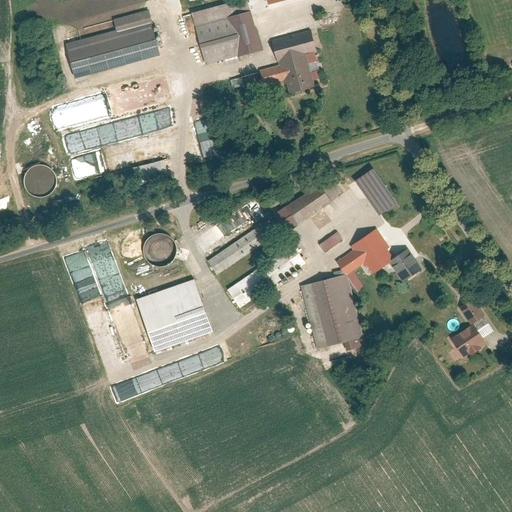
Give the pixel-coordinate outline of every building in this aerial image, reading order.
[(243,0),(190,14),(204,65),(259,50),(245,0),(243,0)] [(267,0),(271,13),(307,4),(305,0),(267,0)] [(62,49),(71,79),(155,54),(142,13),(110,23),(113,33),(62,49)] [(307,91),(305,84),(318,81),(311,53),(314,52),(309,34),(270,43),(275,63),(278,62),(279,67),(257,72),(261,88),(283,83),(286,96),(307,91)] [(126,109),(176,98),(171,76),(122,87),(126,109)] [(127,146),(70,158),(74,178),(131,166),(127,146)] [(159,162),(129,169),(134,187),(164,179),(159,162)] [(374,172),(357,184),(378,214),(395,202),(374,172)] [(280,208),(293,227),(338,197),(325,178),(280,208)] [(33,197),(45,193),(42,186),(31,190),(33,197)] [(264,220),(204,260),(213,274),(274,234),(264,220)] [(139,250),(158,266),(174,246),(155,230),(139,250)] [(316,243),(322,252),(342,239),(336,230),(316,243)] [(387,263),(399,284),(421,270),(408,249),(389,260),(373,235),(352,248),(354,251),(335,263),(342,275),(361,263),(368,275),(387,263)] [(222,292),(234,310),(303,265),(291,247),(222,292)] [(300,286),(313,349),(359,339),(346,276),(300,286)] [(135,298),(152,352),(208,334),(190,280),(135,298)] [(446,341),(456,360),(486,344),(480,333),(487,329),(472,301),(458,309),(469,328),(446,341)] [(241,335),(223,340),(227,358),(246,353),(241,335)]
